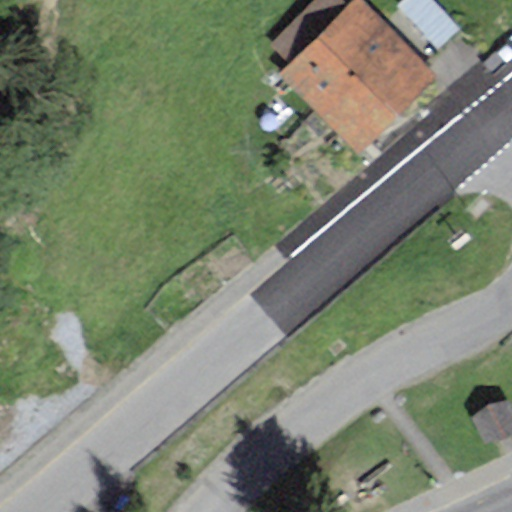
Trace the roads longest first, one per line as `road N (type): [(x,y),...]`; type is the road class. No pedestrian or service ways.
road 1 (residential): [(507,110),(36,511)]
road 2 (residential): [(210,511),(312,416),(511,300)]
